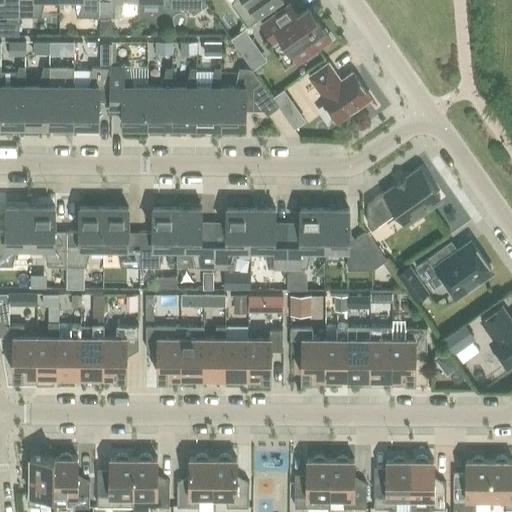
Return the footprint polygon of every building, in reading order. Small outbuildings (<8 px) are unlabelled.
[(0,0),(0,15),(4,16),(19,16),(18,0),(0,0)] [(18,0),(19,16),(40,16),(43,0),(18,0)] [(72,0),(76,16),(98,16),(98,0),(72,0)] [(98,0),(98,16),(120,16),(123,0),(98,0)] [(138,0),(139,16),(154,16),(164,9),(170,9),(171,7),(188,7),(192,13),(206,4),(203,0),(138,0)] [(233,0),(231,3),(247,26),(277,5),(273,0),(233,0)] [(297,15),(289,4),(260,24),(273,42),(280,36),(298,61),(329,40),(307,8),(297,15)] [(4,16),(4,35),(19,35),(19,16),(4,16)] [(99,20),(99,34),(111,34),(111,20),(99,20)] [(231,38),(239,50),(253,41),(244,29),(231,38)] [(24,55),(24,41),(7,41),(7,55),(24,55)] [(33,41),(33,52),(49,53),(49,41),(33,41)] [(58,41),(58,53),(74,53),(74,41),(58,41)] [(156,41),(155,54),(172,54),(172,41),(156,41)] [(180,42),(180,54),(196,54),(196,42),(180,42)] [(221,42),(204,42),(204,54),(221,54),(221,42)] [(328,62),(308,76),(321,94),(319,95),(338,121),(370,98),(352,72),(340,80),(328,62)] [(0,84),(0,124),(24,125),(24,85),(25,66),(18,66),(14,84),(0,84)] [(38,85),(24,85),(24,125),(48,125),(49,85),(49,66),(43,66),(38,85)] [(63,85),(49,85),(48,125),(73,125),(73,85),(73,66),(67,66),(63,85)] [(87,85),(73,85),(73,125),(98,125),(98,100),(109,100),(110,100),(110,66),(91,66),(87,85)] [(110,100),(109,100),(109,111),(122,111),(122,125),(147,125),(147,85),(133,85),(129,66),(110,66),(110,100)] [(147,85),(147,125),(171,126),(171,86),(172,67),(165,67),(161,85),(147,85)] [(171,86),(171,126),(196,126),(196,86),(196,67),(190,67),(185,86),(171,86)] [(196,86),(196,126),(220,126),(220,86),(220,67),(214,67),(210,86),(196,86)] [(234,86),(220,86),(220,126),(245,126),(245,101),(258,102),(267,114),(278,106),(272,97),(251,67),(238,67),(234,86)] [(283,89),(272,97),(278,106),(282,111),(293,103),(283,89)] [(408,179),(406,177),(395,184),(397,187),(385,195),(383,192),(366,203),(367,223),(371,229),(396,211),(403,221),(439,196),(421,170),(408,179)] [(29,247),(30,206),(5,206),(5,230),(0,230),(0,265),(12,265),(16,246),(29,247)] [(30,206),(29,247),(43,247),(47,265),(66,266),(66,231),(54,231),(54,207),(30,206)] [(66,231),(66,266),(83,266),(86,266),(90,247),(103,247),(103,207),(79,207),(79,231),(66,231)] [(103,207),(103,247),(116,247),(120,266),(140,266),(140,231),(127,231),(128,207),(103,207)] [(140,231),(140,266),(159,266),(163,248),(177,248),(177,207),(152,207),(152,231),(140,231)] [(177,207),(177,248),(190,248),(194,267),(213,267),(213,232),(201,232),(201,208),(177,207)] [(226,232),(213,232),(213,267),(233,267),(237,248),(250,248),(250,208),(226,208),(226,232)] [(250,208),(250,248),(263,248),(267,267),(287,267),(287,232),(275,232),(275,208),(250,208)] [(287,232),(287,267),(306,267),(310,249),(324,249),(324,208),(299,208),(299,232),(287,232)] [(324,208),(324,249),(347,249),(347,269),(372,269),(386,259),(365,230),(353,239),(348,233),(348,209),(324,208)] [(490,269),(472,242),(447,260),(439,248),(415,265),(431,288),(444,279),(454,294),(490,269)] [(396,273),(415,301),(429,291),(409,264),(396,273)] [(66,266),(66,287),(83,287),(83,276),(83,266),(66,266)] [(203,276),(202,288),(213,288),(213,276),(203,276)] [(370,296),(370,301),(392,301),(392,289),(370,289),(370,296)] [(36,293),(7,293),(7,305),(36,305),(36,293)] [(56,301),(56,293),(45,293),(45,301),(56,301)] [(80,305),(80,293),(76,293),(71,293),(71,305),(80,305)] [(203,306),(203,294),(192,294),(190,294),(190,306),(203,306)] [(247,312),(248,311),(248,303),(248,294),(234,294),(234,312),(247,312)] [(267,311),(283,311),(283,306),(284,295),(283,295),(267,294),(267,307),(267,311)] [(310,295),(290,295),(290,314),(309,314),(310,295)] [(347,310),(347,295),(334,295),(334,310),(347,310)] [(347,295),(347,308),(370,308),(370,301),(370,296),(347,295)] [(509,317),(501,306),(481,319),(495,339),(491,342),(507,365),(511,361),(511,325),(507,319),(509,317)] [(92,310),(92,323),(103,323),(103,310),(92,310)] [(36,335),(36,375),(38,375),(42,378),(49,379),(49,375),(58,375),(58,335),(58,321),(48,321),(47,335),(36,335)] [(92,324),(81,324),(80,375),(82,375),(87,379),(94,379),(94,375),(103,375),(103,335),(103,323),(92,323),(92,324)] [(337,377),(347,377),(347,325),(347,323),(336,323),(336,337),(325,337),(324,377),(326,377),(331,380),(337,381),(337,377)] [(453,355),(475,339),(463,323),(441,338),(453,355)] [(36,375),(36,335),(23,335),(23,324),(4,324),(6,336),(13,336),(13,375),(36,375)] [(58,335),(58,375),(60,375),(65,378),(71,379),(71,375),(80,375),(81,324),(71,324),(71,335),(58,335)] [(116,335),(103,335),(103,375),(126,376),(126,349),(138,349),(138,325),(116,325),(116,335)] [(157,376),(180,376),(180,325),(146,325),(146,349),(157,349),(157,376)] [(203,325),(180,325),(180,376),(182,376),(187,379),(193,380),(193,376),(202,376),(203,336),(203,325)] [(215,336),(203,336),(202,376),(204,376),(209,380),(215,380),(215,376),(225,376),(225,336),(225,325),(215,325),(215,336)] [(360,377),(369,377),(369,325),(347,325),(347,377),(349,377),(353,381),(360,381),(360,377)] [(392,325),(369,325),(369,377),(371,377),(376,381),(379,382),(382,382),(382,377),(391,377),(392,337),(392,325)] [(324,377),(325,337),(312,337),(312,326),(290,326),(290,350),(301,350),(301,377),(324,377)] [(392,337),(391,377),(414,378),(415,351),(426,351),(426,327),(404,327),(404,338),(392,337)] [(269,336),(247,336),(247,376),(270,377),(270,350),(282,350),(282,329),(269,329),(269,336)] [(225,336),(225,376),(226,376),(232,380),(234,381),(238,381),(238,376),(247,376),(247,336),(225,336)] [(445,349),(433,358),(446,376),(458,367),(445,349)] [(53,494),(53,505),(89,505),(89,480),(77,480),(77,457),(72,457),(69,454),(65,453),(61,454),(58,457),(54,457),(53,494)] [(133,505),(133,457),(128,457),(125,454),(121,453),(118,454),(114,457),(109,457),(109,480),(97,480),(97,505),(133,505)] [(137,457),(133,457),(133,505),(133,510),(148,510),(148,505),(168,506),(169,480),(157,480),(157,457),(151,457),(148,454),(145,453),(141,454),(137,457)] [(212,495),(213,458),(208,458),(205,455),(201,454),(197,455),(194,458),(189,458),(189,480),(177,480),(176,506),(199,506),(199,495),(212,495)] [(213,458),(212,495),(226,496),(226,506),(248,506),(248,481),(236,481),(236,458),(231,458),(228,455),(224,454),(220,455),(217,458),(213,458)] [(330,496),(330,459),(325,459),(322,456),(318,455),(315,456),(311,459),(306,459),(306,481),(294,481),(294,507),(330,507),(330,496)] [(334,459),(330,459),(330,496),(343,496),(343,507),(366,507),(366,482),(354,482),(354,459),(348,459),(345,456),(341,455),(337,456),(334,459)] [(409,497),(410,459),(405,459),(402,456),(398,455),(394,456),(391,459),(386,459),(386,482),(374,482),(374,507),(396,507),(396,497),(409,497)] [(410,459),(409,497),(432,497),(432,507),(445,508),(445,482),(433,482),(433,460),(428,460),(425,456),(421,455),(417,456),(414,459),(410,459)] [(489,497),(489,460),(485,460),(481,457),(478,456),(474,457),(471,460),(465,460),(465,473),(455,473),(455,471),(453,471),(452,511),(475,511),(476,497),(489,497)] [(494,460),(489,460),(489,497),(502,498),(502,508),(511,508),(511,460),(508,460),(505,457),(501,456),(497,457),(494,460)] [(53,494),(54,457),(30,457),(30,462),(26,467),(25,474),(30,474),(29,493),(26,493),(27,505),(40,505),(40,494),(53,494)]
